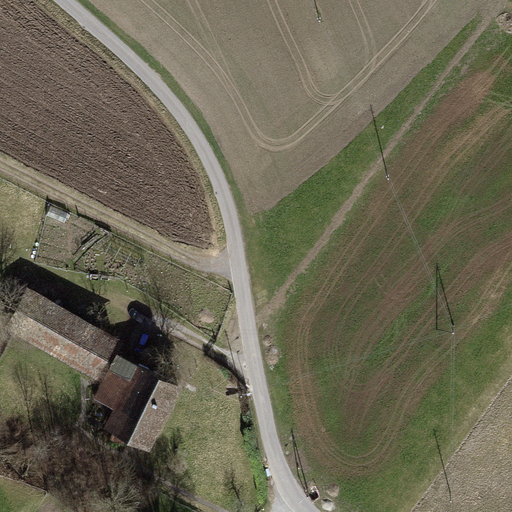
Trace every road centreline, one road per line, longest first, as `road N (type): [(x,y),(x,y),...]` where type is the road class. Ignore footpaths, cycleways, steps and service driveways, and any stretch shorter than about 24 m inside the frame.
road 1 (track): [(307,511),(274,457),(232,232),(207,158),(152,79),(63,0)]
road 2 (track): [(239,269),(180,256),(0,165)]
road 3 (track): [(256,373),(120,301),(93,298),(77,307)]
